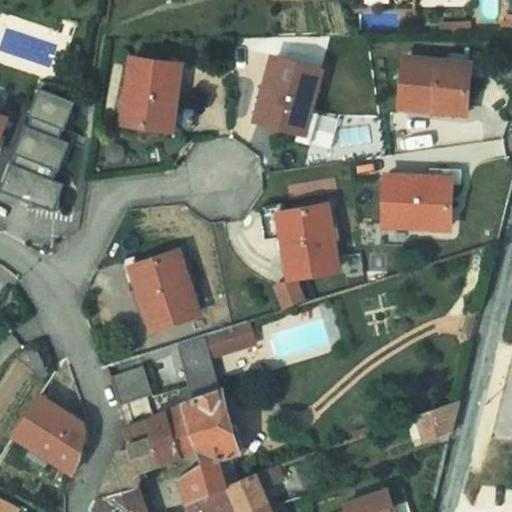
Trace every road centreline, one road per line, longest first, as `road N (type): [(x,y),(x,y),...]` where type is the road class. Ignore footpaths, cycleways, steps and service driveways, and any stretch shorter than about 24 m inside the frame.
road 1 (unclassified): [(511,241),(446,511)]
road 2 (unclassified): [(59,289),(120,200),(252,173)]
road 3 (unclassified): [(59,289),(108,417),(76,511)]
